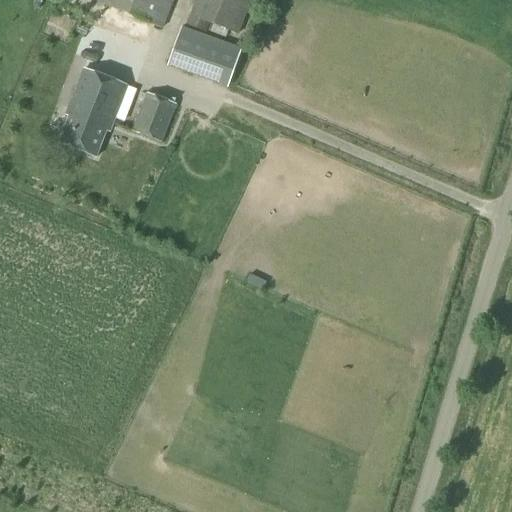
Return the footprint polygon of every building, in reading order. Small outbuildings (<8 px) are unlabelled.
[(93,0),(92,2),(162,29),(172,0),(93,0)] [(236,34),(249,0),(195,0),(186,24),(204,32),(207,22),(236,34)] [(226,89),(242,49),(181,26),(166,67),(226,89)] [(126,87),(81,70),(64,116),(67,117),(57,143),(95,157),(105,130),(109,132),(126,87)] [(161,144),(176,105),(144,93),(130,132),(161,144)]
